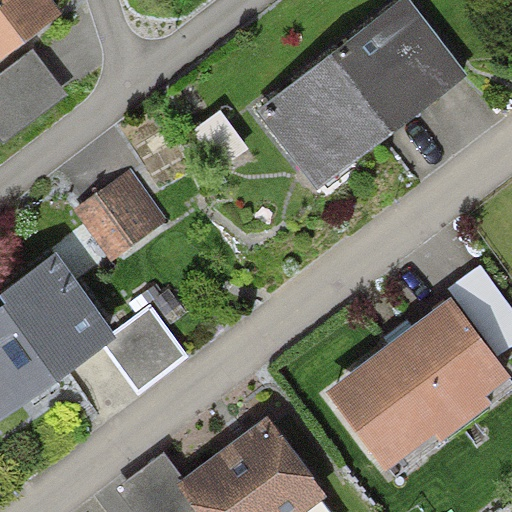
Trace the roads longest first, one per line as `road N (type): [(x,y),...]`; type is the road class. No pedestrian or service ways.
road 1 (residential): [(511,145),(31,511)]
road 2 (residential): [(0,184),(244,0)]
